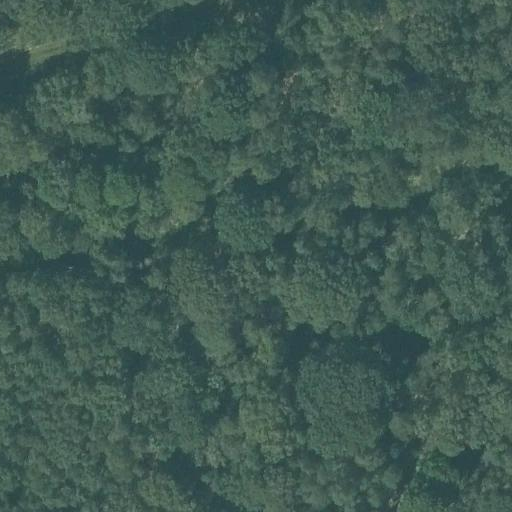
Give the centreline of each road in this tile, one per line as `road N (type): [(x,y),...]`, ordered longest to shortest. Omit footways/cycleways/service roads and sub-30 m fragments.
road 1 (track): [(511,133),(376,193),(243,222),(0,237)]
road 2 (track): [(156,0),(0,43)]
